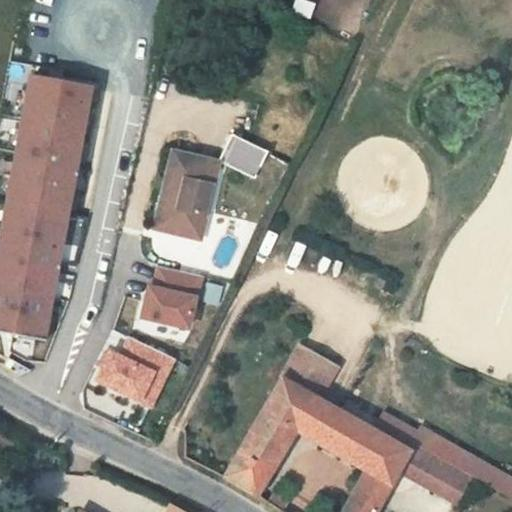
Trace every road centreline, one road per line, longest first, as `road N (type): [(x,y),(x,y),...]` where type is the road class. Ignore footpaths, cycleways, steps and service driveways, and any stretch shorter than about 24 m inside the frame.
road 1 (unknown): [(154,479),(228,323),(262,283),(291,272),(320,280),(346,342)]
road 2 (unclassified): [(225,511),(0,400)]
